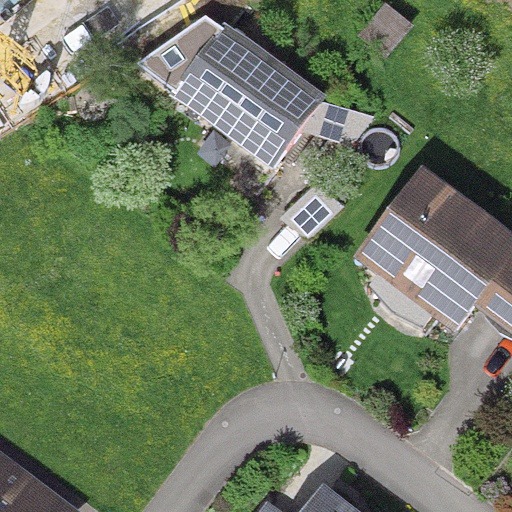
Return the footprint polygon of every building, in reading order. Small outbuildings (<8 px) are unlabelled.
[(387,3),(361,35),(388,57),(414,25),(387,3)] [(170,95),(271,168),(301,129),(322,101),(327,95),(225,22),(222,25),(207,16),(138,63),(174,90),(170,95)] [(373,116),(322,101),(301,129),(328,140),(322,150),(340,162),(373,116)] [(477,307),(511,333),(511,234),(422,167),(355,256),(458,332),(477,307)] [(320,182),(282,218),(305,243),(344,207),(320,182)] [(0,511),(82,511),(0,448),(0,511)] [(277,511),(267,505),(261,511),(362,511),(325,483),(303,511),(277,511)]
